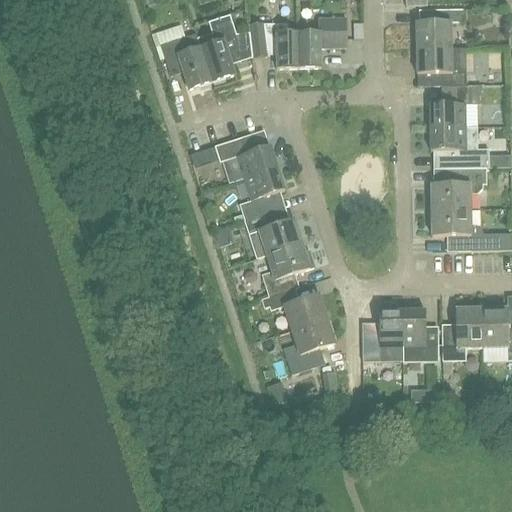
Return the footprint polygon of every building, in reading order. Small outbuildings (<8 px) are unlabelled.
[(511,0),(403,0),(404,9),(426,9),(425,0),(511,0)] [(415,52),(449,51),(449,26),(462,26),(462,12),(439,13),(439,25),(415,25),(415,52)] [(210,36),(196,41),(210,85),(234,78),(229,63),(237,61),(238,64),(250,60),(247,35),(234,36),(228,17),(206,24),(210,36)] [(317,35),(295,35),(296,70),(318,70),(318,50),(344,50),(344,20),(317,21),(317,35)] [(247,28),(247,35),(250,60),(264,58),(264,57),(274,57),(274,71),(296,70),(295,35),(286,35),(285,26),(261,26),(247,28)] [(188,92),(210,85),(196,41),(195,41),(199,51),(189,54),(184,40),(159,48),(167,72),(180,67),(188,92)] [(440,89),(463,89),(463,76),(449,76),(449,51),(415,52),(416,78),(439,78),(440,89)] [(430,131),(463,131),(463,108),(479,108),(479,93),(466,93),(466,106),(429,107),(430,131)] [(456,172),(484,172),(485,172),(487,172),(486,153),(475,153),(475,131),(463,131),(430,131),(430,154),(446,154),(446,160),(442,160),(442,171),(456,171),(456,172)] [(243,181),(277,171),(269,148),(245,156),(240,140),(214,149),(219,165),(224,163),(232,185),(243,181)] [(245,222),(255,218),(253,210),(251,204),(284,193),(277,171),(243,181),(251,203),(238,207),(242,223),(245,222)] [(486,187),(485,172),(484,172),(456,172),(456,187),(431,187),(431,213),(470,212),(469,196),(477,196),(482,191),(482,187),(486,187)] [(502,253),(501,237),(482,237),(482,234),(476,228),(470,228),(470,212),(431,213),(431,239),(457,239),(457,254),(502,253)] [(267,257),(302,246),(293,220),(272,227),(268,214),(255,218),(245,222),(258,260),(267,257)] [(262,300),(262,301),(290,292),(298,289),(295,281),(293,280),(294,276),(314,269),(308,253),(304,254),(302,246),(267,257),(272,272),(262,275),(269,297),(262,300)] [(294,305),(290,292),(262,301),(265,308),(270,307),(272,313),(284,309),(291,332),(325,321),(317,297),(294,305)] [(457,364),(456,351),(484,351),(483,312),(455,313),(456,338),(441,338),(442,364),(457,364)] [(511,335),(507,336),(507,312),(483,312),(484,351),(507,350),(508,363),(511,362),(511,335)] [(378,346),(362,346),(362,362),(379,361),(379,349),(402,349),(402,365),(403,365),(402,313),(378,314),(378,346)] [(438,365),(438,348),(425,349),(425,313),(402,313),(403,365),(438,365)] [(291,332),(296,347),(283,351),(291,377),(315,370),(310,355),(334,347),(325,321),(291,332)]
